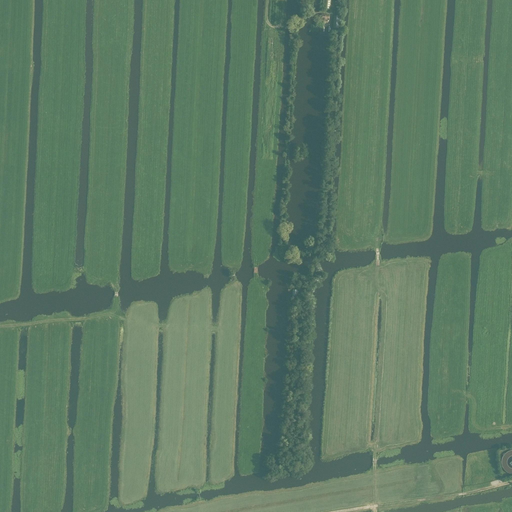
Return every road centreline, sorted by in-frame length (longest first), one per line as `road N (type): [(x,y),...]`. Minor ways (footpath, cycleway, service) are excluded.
road 1 (track): [(377,251),(388,296),(375,511)]
road 2 (track): [(116,297),(111,315),(233,330),(233,269)]
road 3 (track): [(203,511),(197,329)]
road 4 (track): [(511,482),(342,511)]
